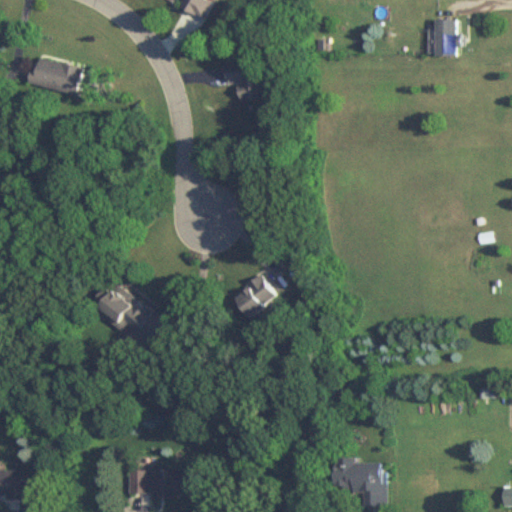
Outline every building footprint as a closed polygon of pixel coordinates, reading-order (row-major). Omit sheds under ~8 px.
[(188,0),(186,7),(213,19),(221,2),(215,0),(188,0)] [(469,48),(469,34),(463,34),(463,20),(441,20),(441,57),(462,57),(463,47),(469,48)] [(88,94),(92,67),(46,61),(45,68),(39,67),(36,87),(88,94)] [(245,83),(246,101),(269,100),(268,62),(230,64),(231,83),(245,83)] [(260,320),(275,308),(272,305),(283,297),(268,277),(242,296),(260,320)] [(129,332),(134,324),(147,333),(161,311),(123,287),(119,295),(109,288),(95,310),(129,332)] [(392,508),(392,463),(347,464),(347,495),(366,495),(366,508),(392,508)] [(136,496),(199,495),(199,470),(136,470),(136,496)] [(30,471),(0,471),(0,496),(10,497),(10,501),(30,501),(30,471)]
